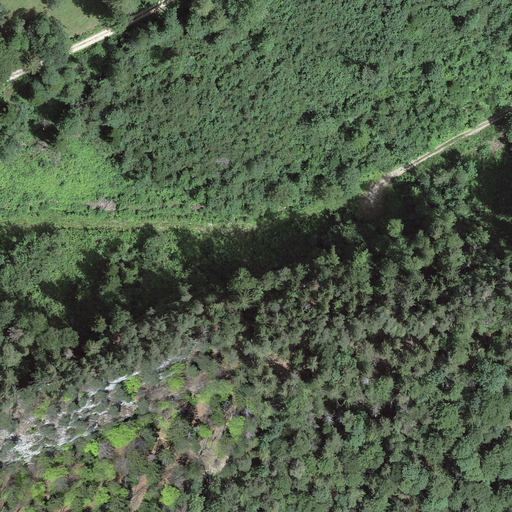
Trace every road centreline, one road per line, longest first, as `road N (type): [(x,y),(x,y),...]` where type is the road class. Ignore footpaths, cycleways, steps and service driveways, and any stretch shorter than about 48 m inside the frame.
road 1 (track): [(0,83),(165,0)]
road 2 (track): [(374,185),(511,115)]
